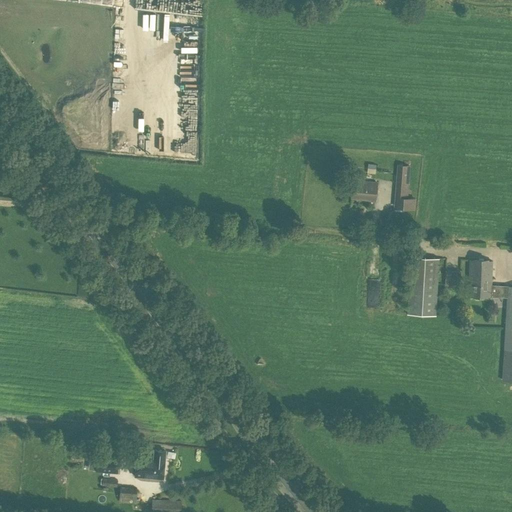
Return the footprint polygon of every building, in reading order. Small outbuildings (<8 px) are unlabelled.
[(114,0),(114,12),(126,13),(126,2),(126,0),(114,0)] [(398,164),(394,207),(414,209),(415,198),(408,197),(410,165),(398,164)] [(353,179),(351,198),(375,201),(377,182),(353,179)] [(411,257),(407,313),(436,315),(439,259),(411,257)] [(467,283),(466,295),(507,297),(503,381),(511,381),(511,285),(508,285),(508,286),(492,285),(493,260),(469,259),(468,283),(467,283)] [(447,270),(446,285),(459,285),(459,270),(447,270)] [(137,456),(135,477),(163,479),(165,459),(164,459),(165,450),(154,449),(153,457),(137,456)] [(79,452),(78,468),(117,472),(118,456),(79,452)] [(169,511),(170,499),(133,495),(132,507),(169,511)]
